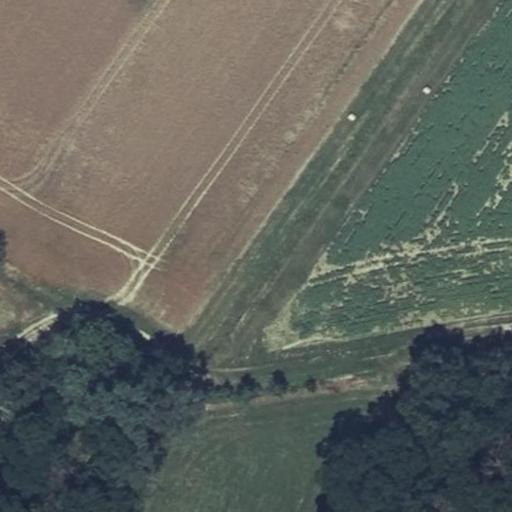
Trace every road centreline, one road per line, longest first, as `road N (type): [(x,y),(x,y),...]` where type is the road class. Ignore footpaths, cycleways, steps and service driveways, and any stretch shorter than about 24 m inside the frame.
road 1 (track): [(511,337),(221,375),(170,361),(115,322),(75,315),(0,351)]
road 2 (track): [(221,375),(482,0)]
